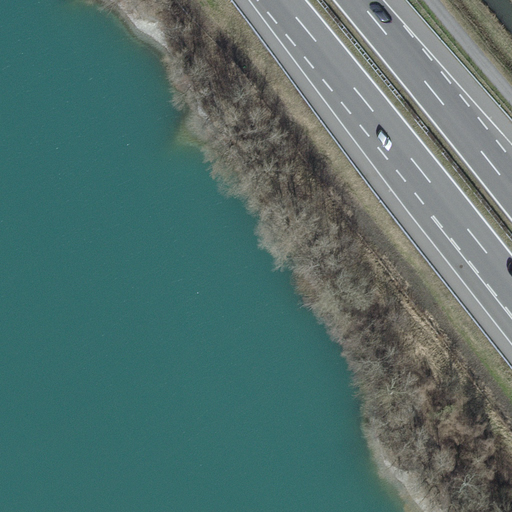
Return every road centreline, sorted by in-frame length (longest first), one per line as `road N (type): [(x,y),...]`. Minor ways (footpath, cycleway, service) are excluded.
road 1 (motorway): [(281,0),(511,284)]
road 2 (motorway): [(511,187),(358,0)]
road 3 (unclassified): [(432,0),(511,96)]
